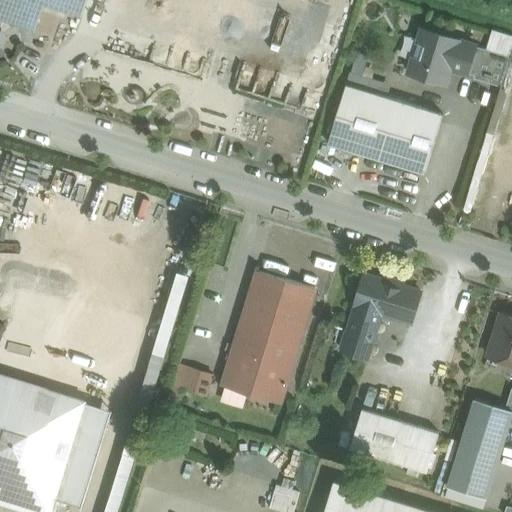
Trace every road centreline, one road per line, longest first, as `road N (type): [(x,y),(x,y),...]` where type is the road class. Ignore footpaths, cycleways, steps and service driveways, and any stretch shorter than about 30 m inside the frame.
road 1 (unclassified): [(0,111),(511,267)]
road 2 (unknown): [(204,173),(95,511)]
